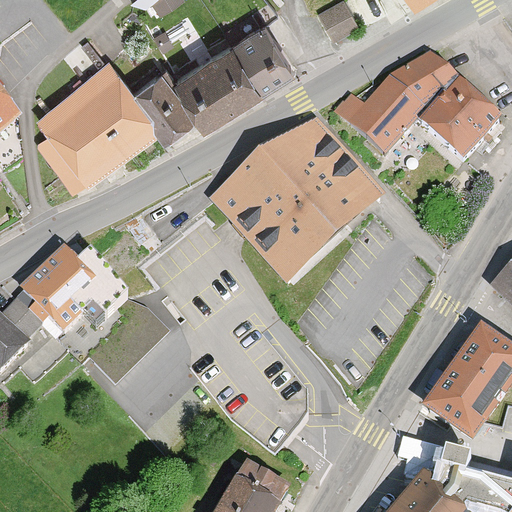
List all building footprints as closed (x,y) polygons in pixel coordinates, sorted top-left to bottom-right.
[(343,0),(342,0),(317,14),(334,43),(359,28),(343,0)] [(400,0),(409,13),(427,0),(400,0)] [(265,23),(233,42),(261,92),(295,70),(265,23)] [(233,42),(171,81),(197,117),(204,127),(261,92),(233,42)] [(350,96),(334,116),(386,161),(417,124),(455,81),(428,56),(387,79),(366,104),(350,96)] [(45,135),(34,144),(72,194),(86,184),(89,187),(158,133),(154,128),(154,115),(135,91),(111,59),(33,119),(45,135)] [(163,70),(135,91),(154,115),(154,128),(158,133),(164,141),(197,117),(171,81),(163,70)] [(417,124),(460,163),(499,120),(455,81),(417,124)] [(0,97),(0,132),(18,118),(0,97)] [(209,203),(282,288),(379,200),(314,121),(209,203)] [(64,258),(24,294),(83,358),(88,354),(117,385),(170,335),(148,312),(128,302),(91,262),(79,273),(64,258)] [(511,265),(490,290),(511,309),(511,265)] [(0,315),(0,374),(50,328),(22,298),(1,317),(0,315)] [(511,384),(511,353),(476,329),(421,410),(471,444),(511,384)] [(511,511),(511,498),(467,487),(472,470),(445,463),(440,482),(441,482),(437,496),(456,511),(511,511)] [(283,511),(290,501),(239,467),(209,511),(283,511)] [(456,511),(437,496),(423,484),(399,511),(456,511)]
